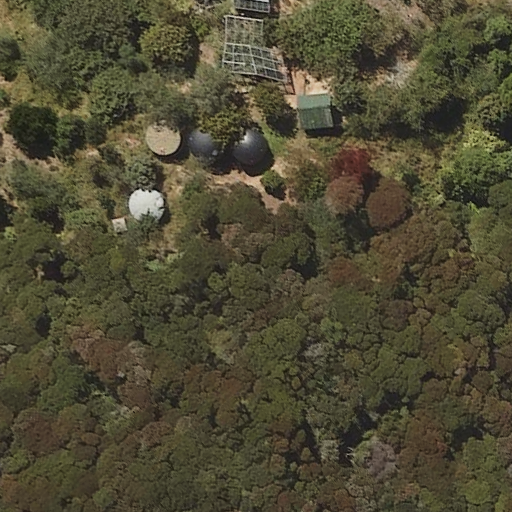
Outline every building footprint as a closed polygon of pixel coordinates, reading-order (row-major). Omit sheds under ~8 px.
[(278,0),(234,0),(234,6),(278,10),(278,0)] [(335,88),(302,91),(305,130),(338,127),(335,88)] [(183,117),(153,119),(154,152),(184,151),(183,117)] [(223,119),(194,117),(191,156),(220,158),(223,119)] [(278,126),(240,122),(237,160),(275,164),(278,126)]
